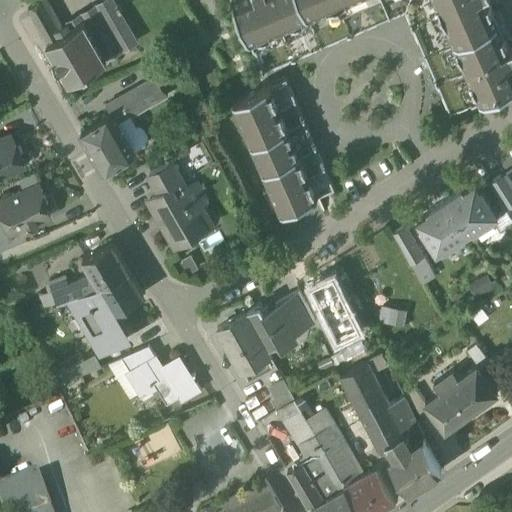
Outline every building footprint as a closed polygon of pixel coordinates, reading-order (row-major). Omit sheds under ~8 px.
[(69,76),(107,54),(81,10),(66,19),(57,24),(42,0),(38,0),(28,6),(47,38),(54,52),(53,53),(59,64),(61,63),(69,76)] [(117,0),(98,0),(97,1),(102,11),(118,1),(117,0)] [(263,73),(391,16),(385,2),(390,0),(417,0),(425,18),(411,24),(420,46),(428,43),(432,52),(490,27),(486,17),(494,14),(487,0),(230,0),(236,11),(233,12),(238,30),(243,28),(250,42),(263,73)] [(405,10),(411,24),(425,18),(417,0),(390,0),(385,2),(391,16),(405,10)] [(97,1),(81,10),(107,54),(138,35),(118,1),(102,11),(97,1)] [(505,41),(494,14),(486,17),(490,27),(432,52),(428,43),(420,46),(432,73),(440,69),(436,60),(494,35),(498,44),(505,41)] [(511,46),(508,48),(505,41),(498,44),(494,35),(436,60),(440,69),(432,73),(450,113),(480,100),(495,93),(497,99),(511,89),(511,86),(511,85),(511,46)] [(112,110),(117,119),(129,112),(165,91),(156,75),(105,104),(109,111),(112,110)] [(286,80),(269,87),(317,197),(334,190),(286,80)] [(281,213),(317,197),(269,87),(233,103),(281,213)] [(134,148),(134,147),(117,119),(112,110),(109,111),(80,128),(103,166),(105,166),(134,148)] [(129,112),(117,119),(134,147),(146,140),(145,139),(147,137),(148,132),(143,124),(137,123),(137,125),(129,112)] [(0,174),(20,166),(17,161),(21,156),(15,143),(9,142),(7,137),(0,139),(0,174)] [(159,191),(159,192),(180,180),(182,178),(171,159),(148,173),(159,191)] [(511,169),(503,175),(511,188),(511,169)] [(506,208),(511,204),(511,188),(503,175),(502,174),(489,182),(506,208)] [(172,236),(178,245),(205,228),(203,225),(209,222),(199,205),(204,196),(195,181),(185,188),(180,180),(159,192),(159,191),(147,198),(161,221),(163,220),(172,236)] [(467,234),(472,231),(492,218),(498,214),(481,188),(479,189),(475,182),(463,190),(462,188),(462,189),(445,200),(467,234)] [(8,233),(8,234),(22,228),(50,215),(45,204),(48,203),(39,183),(0,200),(0,221),(3,222),(8,233)] [(436,254),(442,250),(462,238),(467,234),(445,200),(428,210),(427,211),(428,212),(416,220),(421,226),(419,227),(436,254)] [(498,214),(492,218),(495,223),(500,231),(511,222),(511,217),(506,209),(498,214)] [(475,236),(495,223),(492,218),(472,231),(475,236)] [(393,232),(410,264),(423,257),(405,225),(393,232)] [(0,250),(27,239),(22,228),(8,234),(8,233),(0,236),(0,250)] [(465,243),(462,238),(442,250),(445,255),(465,243)] [(84,258),(93,274),(99,286),(129,269),(114,241),(84,258)] [(410,264),(422,284),(434,277),(423,257),(410,264)] [(143,295),(129,269),(99,286),(91,289),(99,303),(77,316),(99,355),(125,340),(110,313),(143,295)] [(91,289),(99,286),(93,274),(69,284),(66,276),(50,283),(58,302),(91,289)] [(332,330),(354,318),(347,303),(337,282),(314,293),(316,298),(329,325),(332,330)] [(299,290),(279,301),(290,321),(309,310),(306,304),(299,290)] [(318,330),(329,325),(316,298),(306,304),(309,310),(315,322),(318,330)] [(358,298),(347,303),(354,318),(360,330),(371,325),(358,298)] [(315,322),(309,310),(290,321),(279,301),(263,309),(260,303),(246,311),(268,349),(269,348),(268,345),(277,340),(279,343),(280,342),(283,343),(286,344),(290,343),(292,341),(295,338),(295,335),(296,333),(297,333),(296,332),(315,322)] [(383,308),(382,320),(405,322),(406,310),(383,308)] [(217,327),(240,368),(269,352),(268,349),(246,311),(217,327)] [(471,356),(481,370),(491,362),(477,344),(467,351),(471,356)] [(122,357),(131,371),(155,355),(148,346),(122,357)] [(511,351),(501,359),(511,373),(511,351)] [(369,360),(375,372),(378,371),(375,364),(384,359),(382,354),(369,360)] [(154,384),(167,404),(177,397),(180,401),(199,389),(192,378),(195,376),(194,373),(189,376),(178,359),(163,369),(155,355),(131,371),(125,374),(138,394),(154,384)] [(57,374),(62,385),(99,368),(94,356),(74,367),(57,374)] [(378,450),(389,459),(422,438),(402,397),(390,403),(375,372),(369,360),(340,375),(378,450)] [(453,370),(444,377),(471,411),(486,399),(487,400),(497,392),(490,382),(489,382),(477,364),(458,378),(453,370)] [(454,423),(471,411),(444,377),(434,384),(439,392),(425,402),(429,408),(437,419),(445,430),(454,423)] [(270,398),(276,409),(294,398),(289,387),(270,398)] [(405,395),(419,414),(429,408),(425,402),(415,388),(405,395)] [(301,409),(294,398),(276,409),(283,419),(301,409)] [(301,409),(306,418),(313,414),(308,405),(301,409)] [(323,408),(313,414),(306,418),(315,433),(328,425),(332,423),(323,408)] [(306,418),(301,409),(283,419),(297,443),(303,440),(315,433),(306,418)] [(334,437),(328,425),(315,433),(344,485),(360,477),(339,440),(335,442),(333,438),(334,437)] [(328,477),(336,492),(345,487),(344,485),(315,433),(303,440),(306,446),(312,457),(324,479),(328,477)] [(389,459),(407,493),(441,471),(422,438),(389,459)] [(302,463),(323,499),(336,492),(328,477),(324,479),(312,457),(306,446),(302,463)] [(287,471),(308,508),(323,499),(302,463),(287,471)] [(345,487),(359,511),(374,511),(396,500),(377,467),(360,477),(344,485),(345,487)] [(0,486),(0,505),(2,511),(47,511),(49,511),(35,474),(0,486)] [(222,503),(226,511),(272,511),(281,508),(270,488),(265,481),(254,487),(255,489),(248,493),(247,490),(222,503)] [(308,508),(310,511),(359,511),(345,487),(336,492),(323,499),(308,508)]
